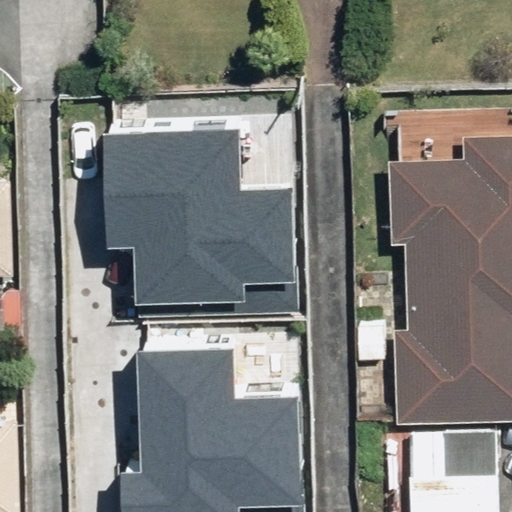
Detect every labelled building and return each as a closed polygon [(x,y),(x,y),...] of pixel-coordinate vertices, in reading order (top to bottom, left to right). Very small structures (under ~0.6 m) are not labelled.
[(511,126),(473,127),(473,149),(398,151),(400,236),(410,236),(413,324),(402,325),(404,415),(511,411),(511,126)] [(237,133),(107,138),(111,249),(139,247),(142,316),(295,309),(290,193),(240,195),(237,133)] [(0,337),(25,338),(26,296),(0,295),(0,267),(10,268),(13,169),(0,168),(0,337)] [(232,351),(140,355),(145,476),(121,477),(122,511),(301,511),(297,400),(234,402),(232,351)] [(0,511),(19,511),(19,418),(0,417),(0,511)] [(501,511),(502,429),(414,428),(413,511),(501,511)]
